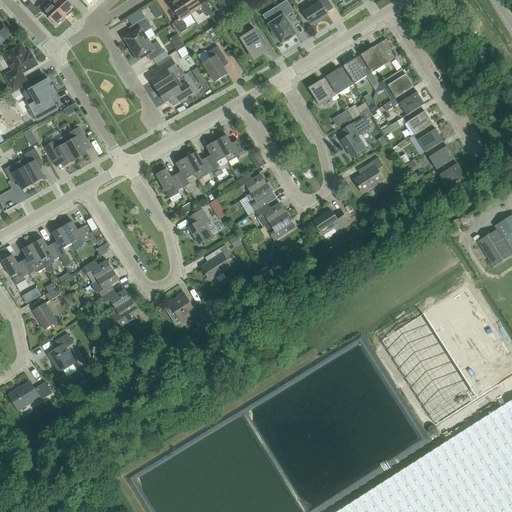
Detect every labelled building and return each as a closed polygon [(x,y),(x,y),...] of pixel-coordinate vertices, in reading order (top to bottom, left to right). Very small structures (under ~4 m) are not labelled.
[(65,18),(48,0),(45,0),(39,6),(49,18),(48,19),(53,24),(54,24),(56,26),(65,18)] [(48,0),(65,18),(75,9),(66,0),(48,0)] [(181,20),(192,14),(182,0),(174,0),(170,3),(179,18),(174,22),(181,33),(187,30),(181,20)] [(182,0),(192,14),(196,11),(199,16),(204,13),(207,17),(213,13),(206,2),(200,5),(196,0),(182,0)] [(223,0),(215,0),(220,8),(226,5),(223,0)] [(303,13),(311,25),(327,15),(326,13),(334,8),(328,0),(314,0),(317,4),(303,13)] [(296,35),(284,16),(285,15),(286,16),(293,12),(286,1),(276,8),(280,14),(270,20),(271,23),(269,25),(274,31),(272,33),(275,38),(277,37),(281,44),(296,35)] [(32,3),(27,6),(31,13),(36,10),(32,3)] [(246,16),(252,27),(253,27),(253,26),(256,24),(250,14),(246,16)] [(131,50),(148,40),(144,33),(152,28),(145,18),(132,26),(136,32),(124,39),(126,41),(124,43),(127,46),(129,46),(131,50)] [(0,43),(11,34),(0,22),(0,43)] [(267,51),(268,52),(269,52),(254,29),(253,29),(254,31),(241,39),(255,59),(267,51)] [(177,35),(171,39),(175,47),(182,44),(177,35)] [(135,59),(137,59),(138,61),(150,54),(153,60),(164,53),(158,42),(152,46),(148,40),(131,50),(134,54),(133,56),(135,59)] [(385,40),(360,56),(371,74),(389,62),(395,58),(391,51),(392,50),(385,40)] [(23,47),(22,46),(21,45),(13,49),(13,52),(5,56),(14,71),(6,76),(13,89),(26,82),(21,73),(37,65),(32,57),(29,59),(25,53),(26,51),(23,47)] [(203,64),(215,82),(227,74),(220,63),(226,59),(217,46),(207,53),(211,59),(203,64)] [(183,48),(178,50),(181,58),(187,55),(183,48)] [(354,85),(371,74),(360,56),(343,67),(354,85)] [(158,92),(178,79),(174,73),(178,70),(172,60),(152,72),(156,78),(151,81),(158,92)] [(337,96),(354,85),(343,67),(325,78),(337,96)] [(396,99),(413,87),(402,70),(384,81),(379,84),(376,91),(377,93),(388,87),(396,99)] [(319,107),(337,96),(325,78),(308,89),(319,107)] [(49,96),(56,92),(53,87),(52,84),(52,85),(48,79),(31,89),(30,88),(23,92),(24,94),(23,94),(27,103),(28,102),(30,105),(29,106),(31,108),(28,110),(32,118),(35,116),(36,118),(56,107),(49,96)] [(158,92),(165,103),(169,100),(173,106),(193,93),(186,83),(182,85),(178,79),(158,92)] [(407,116),(421,107),(424,105),(413,87),(396,99),(383,106),(387,112),(399,104),(407,116)] [(357,104),(347,109),(352,119),(362,114),(357,104)] [(407,116),(403,118),(414,136),(432,124),(421,107),(407,116)] [(360,115),(362,118),(342,131),(346,138),(341,141),(352,158),(365,150),(365,149),(369,147),(361,135),(371,129),(366,120),(372,116),(368,110),(360,115)] [(396,122),(385,129),(388,133),(399,126),(396,122)] [(425,153),(443,142),(432,124),(414,136),(425,153)] [(75,161),(87,154),(85,151),(91,148),(80,128),(62,137),(75,161)] [(226,136),(224,137),(223,135),(215,140),(228,163),(244,154),(236,141),(231,144),(226,136)] [(64,167),(75,161),(62,137),(45,147),(56,167),(62,164),(64,167)] [(213,171),(228,163),(215,140),(207,144),(208,146),(206,147),(211,156),(206,159),(213,171)] [(436,171),(454,159),(443,142),(425,153),(436,171)] [(20,161),(34,184),(44,178),(38,166),(43,163),(35,149),(24,155),(26,158),(20,161)] [(213,171),(206,159),(201,161),(196,153),(186,159),(196,175),(198,180),(213,171)] [(369,171),(360,177),(354,180),(363,194),(383,180),(377,170),(383,167),(378,158),(366,166),(369,171)] [(187,180),(196,175),(186,159),(176,164),(181,173),(176,176),(183,188),(184,190),(190,186),(187,180)] [(454,159),(436,171),(447,188),(465,176),(454,159)] [(23,190),(34,184),(20,161),(4,170),(11,181),(16,178),(23,190)] [(171,178),(166,170),(164,171),(163,169),(155,174),(156,175),(170,199),(179,194),(178,192),(183,188),(176,176),(171,178)] [(251,195),(267,185),(261,175),(252,180),(249,175),(237,183),(241,189),(245,186),(250,194),(251,195)] [(255,212),(268,204),(265,200),(273,194),(267,185),(251,195),(250,194),(246,197),(255,212)] [(282,204),(280,206),(279,204),(271,209),(268,204),(255,212),(259,218),(257,219),(263,228),(287,213),(282,204)] [(200,245),(213,237),(205,225),(209,222),(202,211),(190,219),(194,225),(189,229),(200,245)] [(338,232),(349,225),(341,212),(334,216),(331,211),(314,222),(323,236),(335,228),(338,232)] [(290,222),(292,221),(287,213),(263,228),(263,229),(265,227),(274,242),(286,234),(283,229),(291,223),(290,222)] [(511,256),(511,215),(494,227),(497,230),(478,242),(494,268),(511,256)] [(91,219),(88,221),(94,231),(98,229),(91,219)] [(63,228),(72,244),(81,239),(83,244),(90,241),(83,228),(78,231),(73,222),(63,228)] [(63,228),(53,233),(58,242),(53,245),(60,258),(66,268),(72,265),(63,249),(72,244),(63,228)] [(40,238),(32,243),(46,268),(55,263),(53,261),(60,258),(53,245),(48,248),(43,239),(41,240),(40,238)] [(23,262),(30,274),(36,271),(37,273),(46,268),(32,243),(24,247),(25,249),(23,250),(28,259),(23,262)] [(217,258),(208,264),(202,268),(210,281),(231,268),(224,258),(231,254),(225,246),(214,253),(217,258)] [(18,265),(13,256),(11,257),(10,255),(2,260),(3,261),(2,262),(16,286),(26,281),(24,278),(30,274),(23,262),(18,265)] [(92,285),(113,271),(107,261),(99,267),(96,262),(80,271),(84,278),(87,275),(93,283),(91,284),(92,285)] [(102,298),(114,291),(111,286),(120,280),(113,271),(92,285),(97,293),(98,292),(102,298)] [(68,275),(61,279),(64,283),(71,279),(68,275)] [(466,287),(382,341),(384,345),(436,425),(498,386),(509,402),(511,400),(511,358),(468,290),(466,287)] [(49,302),(60,295),(57,289),(46,296),(49,302)] [(116,310),(132,300),(126,290),(117,296),(114,291),(102,298),(106,305),(111,302),(116,310)] [(181,322),(196,313),(184,294),(169,304),(181,322)] [(116,310),(110,314),(115,323),(117,322),(121,328),(133,320),(130,315),(138,310),(132,300),(116,310)] [(45,331),(58,323),(46,304),(33,312),(45,331)] [(210,307),(198,315),(206,329),(219,321),(210,307)] [(66,349),(74,344),(68,334),(55,342),(59,348),(48,355),(60,373),(75,364),(66,349)] [(41,401),(53,394),(46,383),(35,390),(30,382),(9,396),(19,411),(39,398),(41,401)] [(511,511),(511,400),(337,511),(511,511)]
